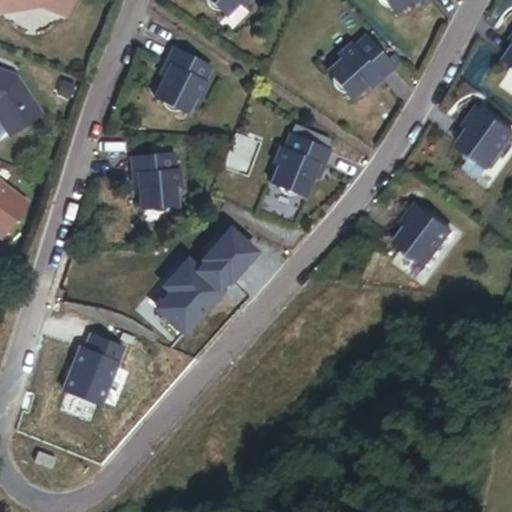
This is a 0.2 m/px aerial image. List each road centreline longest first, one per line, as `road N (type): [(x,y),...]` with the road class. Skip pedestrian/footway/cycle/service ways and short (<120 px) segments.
road 1 (residential): [(0,474),(37,504),(63,510),(109,488),(383,173),(477,0)]
road 2 (residential): [(137,0),(0,406)]
